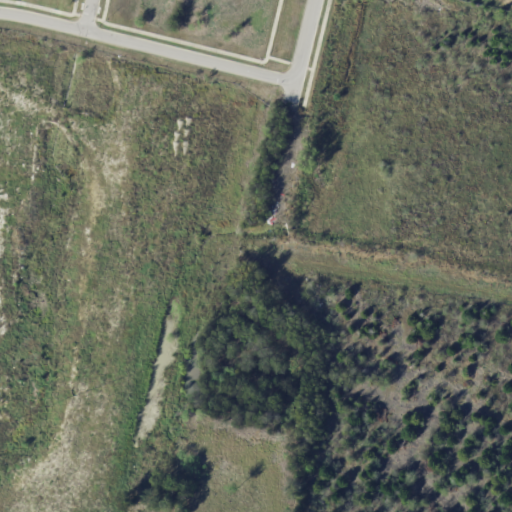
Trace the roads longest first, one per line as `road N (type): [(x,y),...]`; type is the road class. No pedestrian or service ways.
road 1 (residential): [(294,82),(0,13)]
road 2 (track): [(511,289),(293,249)]
